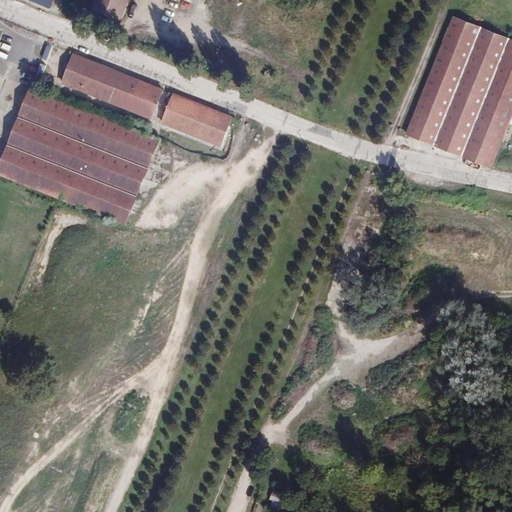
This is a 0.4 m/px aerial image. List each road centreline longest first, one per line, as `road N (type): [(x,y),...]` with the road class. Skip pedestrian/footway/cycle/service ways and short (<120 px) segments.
road 1 (unknown): [(100,511),(157,385),(213,213),(286,118)]
road 2 (unclassified): [(0,6),(378,152)]
road 3 (unclassified): [(236,511),(378,152)]
road 4 (unclassified): [(378,152),(511,181)]
